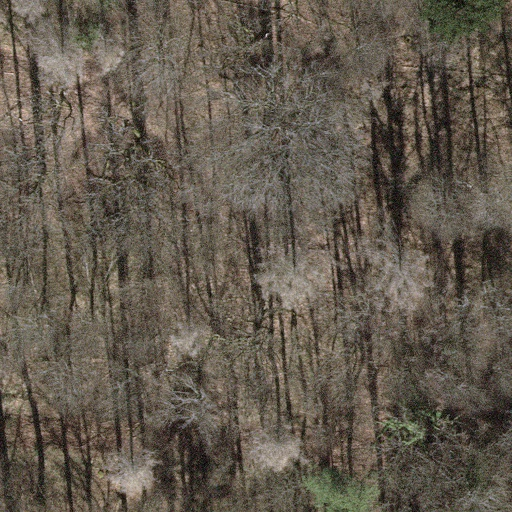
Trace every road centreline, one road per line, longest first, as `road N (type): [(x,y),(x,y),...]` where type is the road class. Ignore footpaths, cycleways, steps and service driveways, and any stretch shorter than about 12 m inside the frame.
road 1 (track): [(0,69),(80,103),(511,382)]
road 2 (track): [(0,427),(511,454)]
